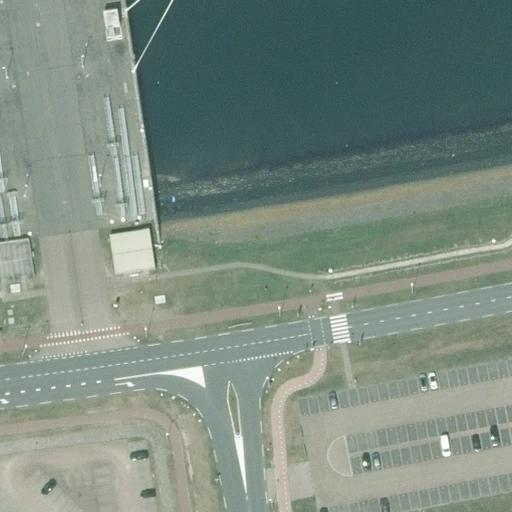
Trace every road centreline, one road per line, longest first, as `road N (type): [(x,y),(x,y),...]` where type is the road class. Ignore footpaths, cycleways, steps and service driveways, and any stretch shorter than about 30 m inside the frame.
road 1 (unclassified): [(224,350),(511,297)]
road 2 (unclassified): [(246,497),(255,480),(248,382),(224,350)]
road 3 (unclassified): [(88,378),(120,364),(224,350)]
road 4 (unclassified): [(88,378),(183,388),(216,413)]
